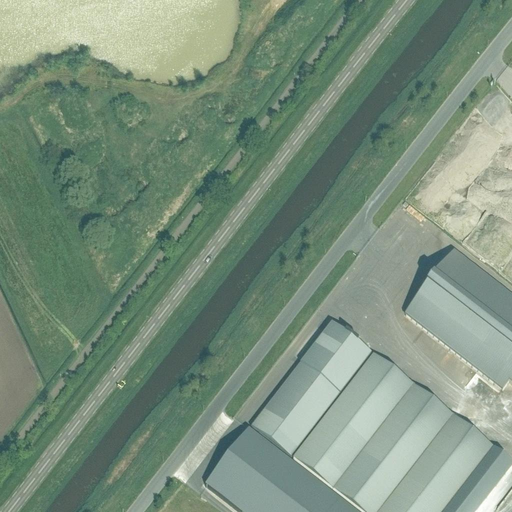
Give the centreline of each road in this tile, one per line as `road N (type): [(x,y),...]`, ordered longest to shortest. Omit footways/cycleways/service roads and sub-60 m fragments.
road 1 (primary): [(9,511),(407,0)]
road 2 (unclassified): [(135,511),(511,29)]
road 3 (unclassified): [(0,462),(359,0)]
